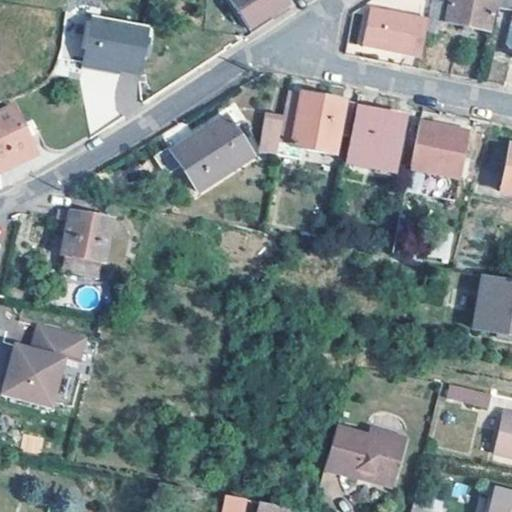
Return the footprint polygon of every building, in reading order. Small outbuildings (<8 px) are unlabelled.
[(229,0),(246,29),(288,6),(284,0),(229,0)] [(451,0),(446,24),(489,34),(496,2),(487,0),(451,0)] [(509,0),(500,0),(499,9),(507,11),(509,0)] [(427,25),(424,38),(435,40),(442,7),(431,5),(427,25)] [(420,62),(424,38),(427,25),(368,12),(361,50),(420,62)] [(141,31),(85,26),(82,75),(138,80),(141,31)] [(339,133),(349,136),(350,130),(355,104),(289,91),(284,117),(279,142),(291,145),(290,146),(334,155),(339,133)] [(0,175),(36,158),(12,109),(0,115),(0,175)] [(350,130),(349,136),(344,162),(394,173),(405,119),(357,109),(352,130),(350,130)] [(284,117),(264,113),(257,147),(277,151),(279,142),(284,117)] [(440,117),(423,113),(413,161),(462,171),(472,124),(453,120),(453,124),(440,121),(440,117)] [(196,192),(252,157),(225,116),(170,151),(180,167),(196,192)] [(511,153),(511,143),(499,141),(492,171),(508,175),(511,153)] [(168,150),(154,159),(165,176),(180,167),(170,151),(168,150)] [(71,211),(59,209),(58,220),(69,222),(71,211)] [(113,219),(71,211),(69,222),(62,256),(65,257),(62,271),(99,278),(102,263),(105,264),(113,219)] [(511,279),(486,274),(475,327),(511,335),(511,279)] [(14,343),(0,388),(0,393),(49,407),(64,357),(78,361),(85,338),(37,323),(30,348),(14,343)] [(493,392),(465,387),(462,401),(490,407),(493,392)] [(496,453),(511,456),(511,410),(505,409),(496,453)] [(325,469),(391,489),(406,439),(370,429),(368,434),(338,425),(325,469)] [(160,484),(157,496),(170,499),(187,503),(190,489),(160,484)] [(511,511),(511,495),(496,491),(491,511),(511,511)] [(166,511),(170,499),(157,496),(152,511),(166,511)] [(243,511),(246,500),(227,496),(223,511),(243,511)] [(292,511),(294,508),(260,502),(257,511),(292,511)]
